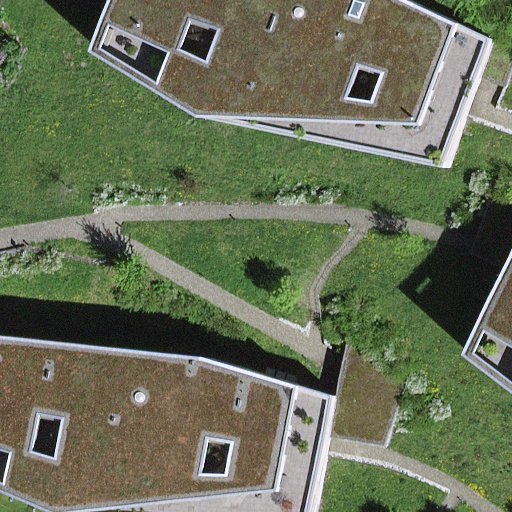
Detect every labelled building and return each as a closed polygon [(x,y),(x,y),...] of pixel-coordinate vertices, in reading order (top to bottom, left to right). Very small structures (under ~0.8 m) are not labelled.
[(209,118),(450,169),(479,80),(492,40),(467,28),(410,0),(117,0),(100,53),(209,118)] [(493,84),(506,88),(511,70),(511,6),(495,0),(474,0),(467,28),(492,40),(479,80),(493,84)] [(511,135),(475,244),(472,255),(510,271),(511,266),(511,135)] [(511,266),(510,271),(472,356),(511,386),(511,266)] [(387,449),(420,347),(351,321),(343,367),(338,397),(331,439),(378,447),(387,449)] [(0,487),(57,511),(317,511),(331,439),(338,397),(212,359),(0,336),(0,487)]
